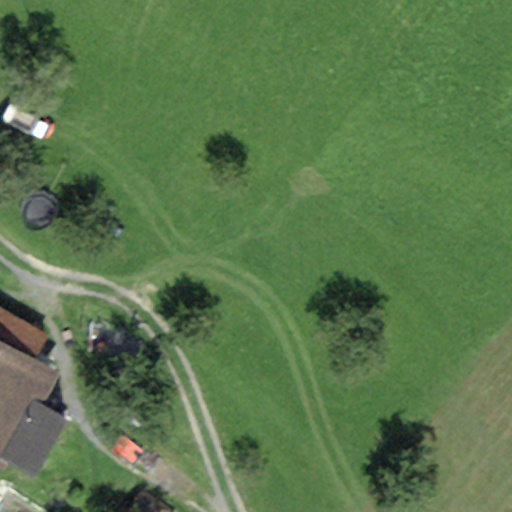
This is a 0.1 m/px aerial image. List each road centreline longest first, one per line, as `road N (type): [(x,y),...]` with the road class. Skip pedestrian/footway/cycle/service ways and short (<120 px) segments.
road 1 (track): [(233,511),(182,372),(136,302),(120,290),(66,287),(0,246)]
road 2 (track): [(66,287),(78,395),(117,444),(206,511)]
